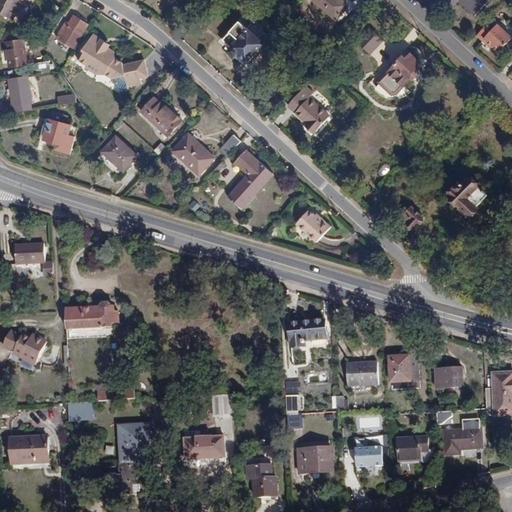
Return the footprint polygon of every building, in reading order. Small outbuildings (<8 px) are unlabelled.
[(0,0),(0,12),(13,20),(24,0),(0,0)] [(314,0),(336,20),(352,1),(350,0),(314,0)] [(460,0),(476,15),(489,0),(439,0),(450,10),(460,0)] [(287,7),(280,2),(276,6),(283,12),(287,7)] [(276,6),(270,12),(284,26),(290,19),(287,16),(283,12),(276,6)] [(70,43),(75,46),(88,25),(75,16),(67,27),(77,33),(70,43)] [(239,54),(247,62),(264,44),(240,21),(223,40),(232,48),(229,52),(235,58),(239,54)] [(494,29),(488,24),(477,36),(485,43),(487,41),(493,46),(499,52),(511,39),(497,25),(494,29)] [(360,42),(372,53),(384,39),(372,28),(360,42)] [(99,45),(101,41),(93,36),(77,62),(87,68),(86,70),(96,76),(106,76),(112,81),(113,85),(124,92),(128,91),(128,89),(133,87),(141,85),(140,80),(148,78),(144,62),(123,67),(122,65),(115,61),(114,54),(108,50),(99,45)] [(10,66),(28,64),(25,40),(7,42),(10,66)] [(108,50),(110,47),(101,41),(99,45),(108,50)] [(418,71),(421,68),(416,63),(418,60),(411,54),(410,56),(408,54),(404,57),(403,56),(380,81),(392,93),(397,93),(403,86),(404,86),(411,78),(416,78),(419,75),(418,71)] [(37,71),(51,70),(50,61),(36,63),(37,71)] [(31,104),(32,104),(28,76),(9,79),(13,107),(15,107),(16,113),(31,110),(31,104)] [(331,117),(312,98),(316,94),(307,87),(290,105),(310,124),(307,127),(316,134),(331,117)] [(62,97),(63,105),(77,102),(75,95),(62,97)] [(142,112),(168,136),(183,120),(163,101),(161,104),(154,98),(142,112)] [(46,119),(41,138),(65,145),(71,126),(66,124),(68,118),(52,113),(50,120),(46,119)] [(117,136),(116,137),(112,132),(100,146),(104,150),(102,152),(124,172),(139,155),(117,136)] [(203,147),(189,134),(186,137),(201,149),(203,147)] [(221,150),(227,156),(241,141),(235,135),(221,150)] [(200,175),(215,158),(203,147),(201,149),(186,137),(174,151),(200,175)] [(166,147),(162,143),(155,151),(159,154),(166,147)] [(413,153),(426,165),(433,157),(420,145),(416,150),(413,153)] [(252,192),(255,194),(273,173),(248,149),(235,163),(248,175),(228,196),(239,207),(252,192)] [(224,167),(220,164),(214,171),(218,174),(224,167)] [(239,207),(243,210),(275,175),(273,173),(255,194),(252,192),(239,207)] [(481,205),(479,203),(487,195),(466,176),(459,182),(458,181),(447,192),(471,215),(481,205)] [(401,219),(413,229),(424,218),(413,207),(408,212),(406,209),(402,213),(405,215),(401,219)] [(331,227),(309,209),(295,225),(317,244),(331,227)] [(16,256),(16,264),(43,263),(46,263),(45,244),(29,244),(29,246),(9,247),(10,254),(12,256),(16,256)] [(43,263),(43,275),(54,275),(53,262),(46,263),(43,263)] [(104,304),(102,307),(66,309),(67,329),(104,327),(112,327),(112,322),(119,322),(118,313),(115,313),(114,306),(110,306),(108,304),(104,304)] [(325,320),(288,324),(290,348),(304,347),(304,341),(327,339),(325,320)] [(105,337),(104,327),(67,329),(67,339),(105,337)] [(17,347),(22,337),(12,332),(5,345),(16,351),(17,347)] [(22,337),(17,347),(16,351),(14,353),(37,364),(48,342),(40,337),(38,341),(24,334),(22,337)] [(291,354),(328,351),(327,339),(304,341),(304,347),(290,348),(291,354)] [(420,381),(418,355),(388,356),(390,383),(420,381)] [(347,364),(348,385),(378,383),(377,363),(347,364)] [(436,370),(437,387),(462,386),(461,368),(436,370)] [(498,388),(493,388),(486,389),(486,409),(487,416),(511,414),(511,372),(498,373),(498,388)] [(98,402),(135,399),(134,388),(97,390),(98,402)] [(97,390),(86,391),(87,402),(93,402),(98,402),(97,390)] [(212,396),(213,417),(234,416),(233,395),(212,396)] [(287,396),(287,410),(300,410),(300,396),(287,396)] [(344,411),(344,396),(336,397),(336,412),(344,411)] [(94,417),(93,402),(87,402),(84,402),(70,403),(68,403),(68,419),(94,417)] [(439,426),(452,416),(452,412),(438,414),(439,426)] [(287,415),(287,428),(296,428),(295,415),(287,415)] [(462,421),(462,429),(482,428),(481,420),(462,421)] [(120,461),(140,460),(140,462),(152,461),(151,424),(118,425),(120,461)] [(460,454),(460,449),(482,448),(482,428),(462,429),(444,430),(445,455),(460,454)] [(183,438),(185,460),(226,458),(225,435),(183,438)] [(10,437),(11,464),(36,463),(36,458),(48,458),(47,436),(10,437)] [(398,439),(399,460),(428,459),(428,437),(398,439)] [(375,472),(376,466),(383,466),(382,446),(356,448),(357,472),(375,472)] [(308,474),(308,471),(334,469),(333,450),(307,451),(307,448),(298,448),(299,474),(308,474)] [(141,484),(139,462),(140,462),(140,460),(120,461),(121,475),(116,476),(116,474),(105,474),(106,494),(117,493),(117,494),(133,494),(133,492),(133,484),(141,484)] [(253,479),(254,497),(277,496),(276,477),(253,479)] [(133,492),(141,492),(141,484),(133,484),(133,492)]
